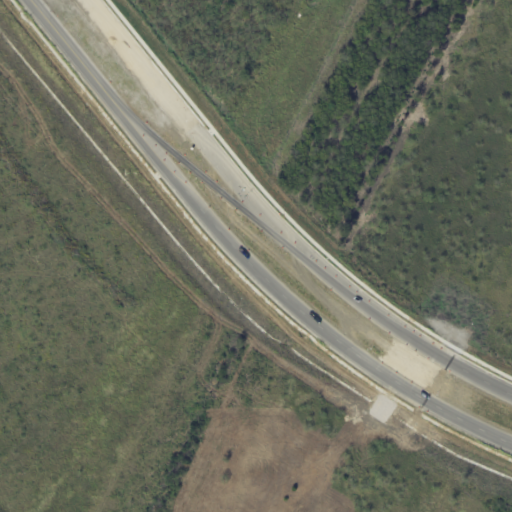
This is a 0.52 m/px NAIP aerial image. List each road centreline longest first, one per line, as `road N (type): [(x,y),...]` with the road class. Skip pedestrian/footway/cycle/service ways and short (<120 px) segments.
road 1 (secondary): [(37,0),(279,292),(333,340),(434,408),(511,443)]
road 2 (secondary): [(511,392),(423,348),(350,295),(218,158),(87,0)]
